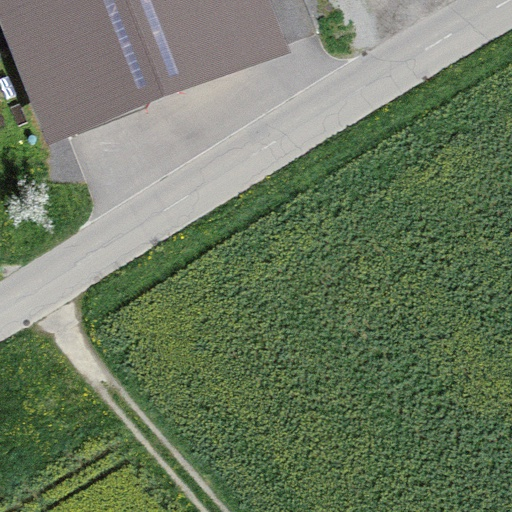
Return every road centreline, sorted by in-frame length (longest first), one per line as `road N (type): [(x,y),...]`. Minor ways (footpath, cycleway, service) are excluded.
road 1 (unclassified): [(511,4),(0,309)]
road 2 (track): [(218,511),(26,292)]
